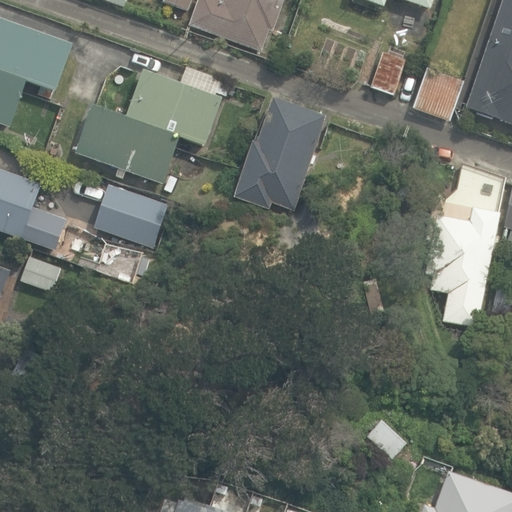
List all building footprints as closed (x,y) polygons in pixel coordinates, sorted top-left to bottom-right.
[(100,0),(125,8),(127,0),(100,0)] [(168,0),(167,3),(190,11),(193,0),(168,0)] [(201,0),(192,26),(263,52),(271,30),(274,31),(285,0),(226,0),(226,1),(222,0),(201,0)] [(387,0),(404,0),(432,9),(434,0),(365,0),(385,7),(387,0)] [(511,0),(503,0),(466,109),(511,125),(511,0)] [(0,141),(7,144),(11,135),(0,130),(0,122),(13,127),(29,83),(59,93),(76,46),(0,18),(0,141)] [(270,49),(282,54),(288,39),(275,34),(270,49)] [(374,89),(395,96),(407,61),(386,54),(374,89)] [(416,109),(452,122),(466,83),(429,70),(416,109)] [(79,154),(166,184),(182,138),(208,147),(224,100),(145,72),(129,118),(95,106),(79,154)] [(220,95),(228,98),(232,85),(224,82),(220,95)] [(235,198),(268,209),(272,199),(297,208),(329,118),(275,99),(259,144),(254,143),(235,198)] [(12,138),(8,147),(16,150),(20,141),(12,138)] [(0,231),(51,249),(57,229),(31,220),(44,185),(0,169),(0,231)] [(155,250),(169,206),(110,186),(96,230),(155,250)] [(478,330),(502,215),(436,202),(432,223),(437,224),(426,276),(435,277),(432,292),(449,296),(443,323),(478,330)] [(22,282),(53,294),(62,269),(31,257),(22,282)] [(0,307),(14,271),(0,266),(0,307)] [(385,312),(376,280),(363,284),(373,316),(385,312)] [(369,436),(394,460),(408,445),(383,422),(369,436)] [(423,511),(511,511),(511,494),(450,473),(437,509),(427,505),(423,511)]
